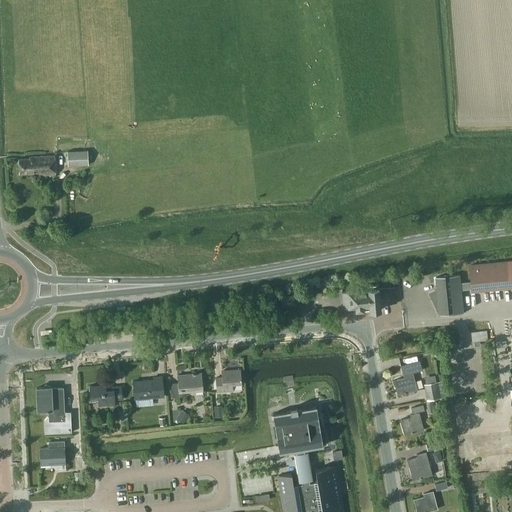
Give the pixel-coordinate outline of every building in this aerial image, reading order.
[(66,165),(78,164),(88,164),(88,152),(78,152),(66,152),(66,165)] [(35,175),(56,174),(55,155),(29,156),(29,158),(18,159),(18,160),(17,161),(18,164),(19,165),(19,174),(35,173),(35,175)] [(473,290),(511,286),(511,261),(471,265),(472,283),(461,284),(460,275),(436,277),(437,290),(430,293),(440,315),(464,313),(461,289),(473,288),(473,290)] [(395,287),(389,287),(389,280),(382,281),(382,288),(378,288),(378,285),(367,286),(367,289),(342,291),(343,307),(355,307),(355,311),(363,310),(363,306),(368,305),(369,311),(380,310),(380,304),(396,303),(395,287)] [(281,306),(297,305),(296,295),(280,296),(281,306)] [(472,342),(488,340),(487,330),(471,332),(472,342)] [(397,395),(417,390),(412,372),(422,370),(419,360),(400,365),(404,377),(393,380),(397,395)] [(242,383),(240,369),(221,371),(222,377),(215,377),(216,392),(233,390),(232,384),(242,383)] [(203,391),(201,372),(195,373),(195,372),(193,373),(177,375),(178,382),(170,383),(172,397),(185,396),(185,392),(203,391)] [(163,396),(162,376),(153,377),(153,379),(133,381),(134,398),(163,396)] [(437,381),(423,384),(426,400),(440,398),(437,381)] [(89,386),(90,401),(98,400),(98,405),(115,404),(115,400),(122,399),(121,385),(106,387),(105,384),(89,386)] [(51,387),(36,387),(37,410),(46,410),(47,411),(48,411),(48,416),(47,416),(43,420),(44,433),(71,432),(70,411),(64,412),(63,387),(51,388),(51,387)] [(432,401),(425,402),(427,412),(434,410),(432,401)] [(424,429),(419,412),(424,410),(423,404),(411,407),(412,413),(410,414),(410,417),(400,420),(404,435),(424,429)] [(223,416),(222,405),(214,406),(214,417),(223,416)] [(289,410),(272,413),(277,446),(279,453),(296,450),(296,451),(297,459),(298,464),(301,483),(293,484),(291,473),(277,475),(278,476),(280,491),(280,492),(283,511),(343,511),(341,497),(340,494),(336,468),(335,465),(315,469),(317,480),(309,481),(304,449),(323,446),(322,443),(325,443),(325,439),(325,436),(324,433),(323,430),(320,430),(316,406),(296,409),(296,407),(289,409),(289,410)] [(182,410),(176,418),(182,422),(188,414),(182,410)] [(39,448),(40,465),(59,464),(65,464),(64,440),(48,441),(48,447),(39,448)] [(439,447),(437,440),(425,444),(427,450),(439,447)] [(333,460),(342,458),(341,449),(332,451),(333,460)] [(432,474),(430,469),(426,451),(416,454),(417,457),(407,459),(412,480),(432,474)] [(442,452),(436,454),(438,461),(444,460),(442,452)] [(423,511),(437,508),(432,491),(423,493),(424,496),(414,499),(417,511),(423,511)] [(256,501),(269,499),(268,493),(255,495),(256,501)]
